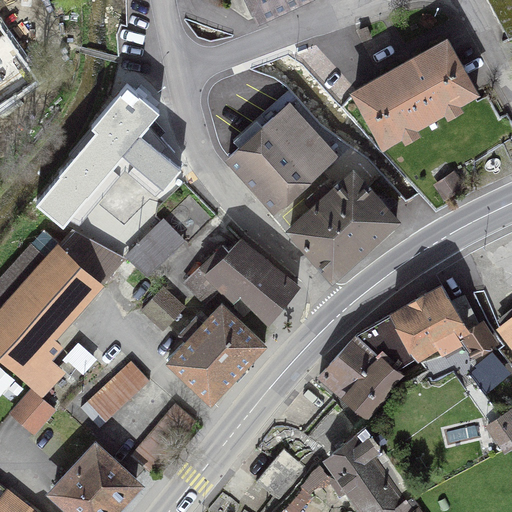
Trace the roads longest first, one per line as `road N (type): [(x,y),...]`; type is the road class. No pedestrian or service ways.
road 1 (residential): [(181,86),(202,161),(341,311)]
road 2 (primary): [(341,311),(169,511)]
road 3 (primary): [(511,202),(435,242),(341,311)]
road 4 (residential): [(181,86),(359,0)]
